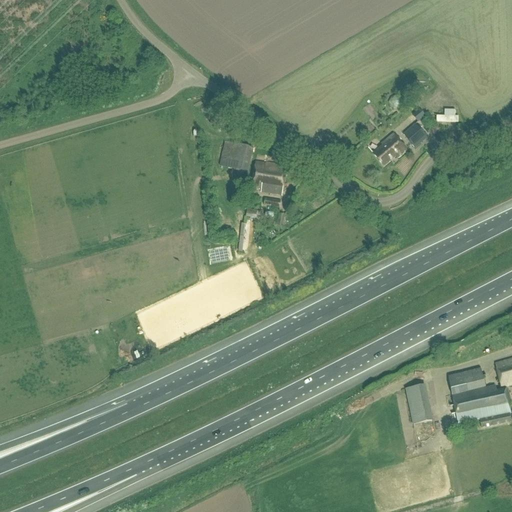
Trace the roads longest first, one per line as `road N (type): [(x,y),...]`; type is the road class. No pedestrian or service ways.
road 1 (motorway): [(511,220),(130,411)]
road 2 (motorway): [(134,467),(511,279)]
road 3 (unclassified): [(402,195),(361,199),(190,71)]
road 4 (unclassified): [(0,146),(160,100),(190,71)]
road 5 (motorway): [(130,411),(0,467)]
road 6 (motorway): [(130,411),(0,451)]
road 7 (unclassified): [(402,195),(437,153),(511,125)]
